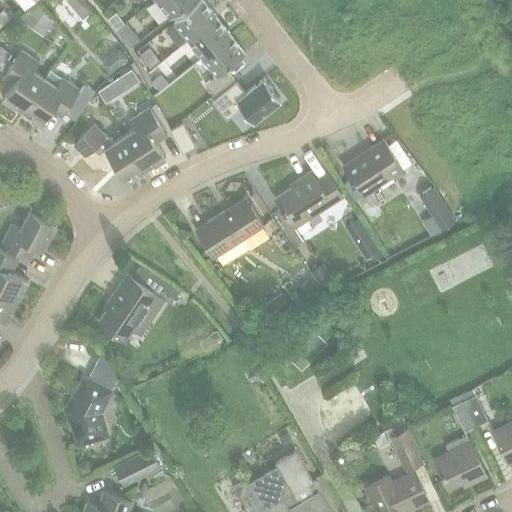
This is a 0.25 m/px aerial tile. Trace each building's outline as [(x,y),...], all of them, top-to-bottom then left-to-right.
[(157,0),(170,15),(188,0),(157,0)] [(188,38),(216,16),(202,0),(198,0),(173,20),(188,38)] [(0,24),(10,16),(3,7),(0,9),(0,24)] [(116,27),(122,22),(115,13),(109,18),(116,27)] [(202,56),(230,34),(216,16),(188,38),(202,56)] [(78,38),(93,29),(86,17),(71,27),(78,38)] [(132,30),(124,37),(131,45),(139,38),(132,30)] [(213,94),(234,78),(225,67),(244,52),(230,34),(202,56),(216,74),(205,83),(213,94)] [(149,44),(139,52),(149,65),(159,57),(149,44)] [(15,79),(3,97),(22,110),(44,77),(33,69),(39,61),(20,49),(5,72),(15,79)] [(114,53),(113,60),(118,64),(126,57),(119,49),(114,53)] [(128,86),(139,80),(132,68),(121,75),(128,86)] [(160,71),(152,79),(159,87),(167,79),(160,71)] [(44,77),(22,110),(41,123),(54,105),(64,112),(74,118),(94,89),(84,83),(80,89),(61,76),(56,84),(44,77)] [(236,81),(212,99),(226,117),(240,105),(253,121),(281,99),(264,77),(245,92),(236,81)] [(135,127),(124,135),(145,168),(165,156),(153,137),(164,130),(149,106),(130,119),(135,127)] [(182,121),(170,128),(183,151),(195,144),(182,121)] [(145,168),(124,135),(113,142),(94,122),(74,142),(86,154),(93,147),(99,153),(105,149),(126,181),(145,168)] [(360,193),(378,182),(381,187),(393,179),(394,179),(405,171),(384,137),(342,164),(360,193)] [(299,182),(274,197),(293,226),(342,194),(328,172),(317,179),(311,170),(297,179),(299,182)] [(433,185),(419,194),(441,228),(455,219),(433,185)] [(245,196),(195,228),(213,256),(243,237),(250,247),(268,235),(262,225),(263,224),(245,196)] [(11,223),(1,242),(26,255),(31,244),(42,249),(56,223),(41,215),(43,212),(32,204),(20,228),(11,223)] [(357,216),(345,223),(366,256),(378,248),(357,216)] [(0,291),(16,300),(27,279),(7,269),(15,254),(0,246),(0,291)] [(322,261),(310,269),(320,285),(332,278),(322,261)] [(139,264),(131,275),(164,297),(170,301),(178,290),(139,264)] [(111,295),(114,297),(98,320),(124,338),(132,327),(140,332),(164,297),(131,275),(127,272),(111,295)] [(309,276),(294,286),(302,298),(317,288),(309,276)] [(0,317),(6,320),(16,300),(0,291),(0,317)] [(216,328),(209,332),(214,340),(221,335),(216,328)] [(113,386),(117,378),(101,351),(89,373),(113,386)] [(84,375),(67,408),(78,443),(107,434),(100,411),(111,389),(84,375)] [(476,394),(463,400),(475,425),(487,419),(476,394)] [(475,425),(463,400),(452,405),(464,430),(475,425)] [(511,421),(493,430),(506,458),(511,455),(511,421)] [(201,425),(186,434),(193,444),(208,435),(201,425)] [(391,436),(407,469),(421,462),(406,429),(391,436)] [(140,431),(133,434),(138,444),(145,441),(140,431)] [(434,458),(447,486),(469,476),(471,481),(485,474),(466,434),(445,444),(448,451),(434,458)] [(151,447),(115,465),(124,483),(160,465),(151,447)] [(275,461),(277,465),(250,482),(247,478),(233,486),(247,511),(331,511),(318,489),(314,492),(308,482),(312,479),(295,449),(275,461)] [(87,457),(76,462),(80,472),(92,467),(87,457)] [(388,476),(367,485),(379,511),(404,511),(405,511),(404,510),(427,499),(414,471),(391,483),(388,476)] [(86,502),(82,511),(127,511),(131,501),(103,491),(98,506),(86,502)]
